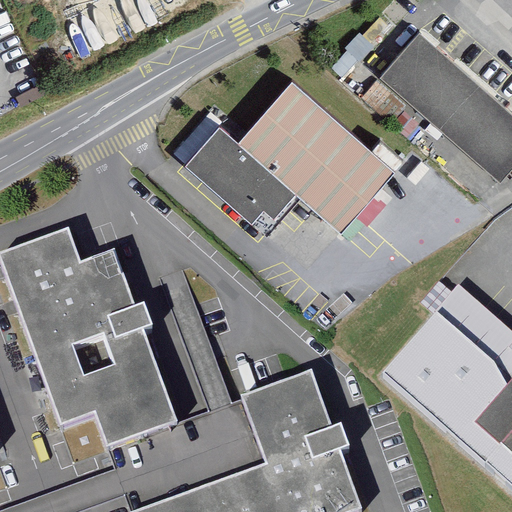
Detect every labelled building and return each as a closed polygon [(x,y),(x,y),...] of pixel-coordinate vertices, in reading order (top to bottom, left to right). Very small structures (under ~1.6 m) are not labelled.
[(511,100),(427,23),(382,73),(502,183),(511,171),(511,100)] [(213,105),(171,153),(265,228),(301,190),(344,224),(399,162),(297,75),(242,130),(213,105)] [(67,228),(0,252),(0,266),(58,425),(95,412),(109,449),(184,422),(121,248),(80,263),(67,228)] [(511,327),(461,284),(380,379),(511,494),(511,327)] [(268,462),(142,511),(361,511),(307,378),(244,404),(268,462)]
